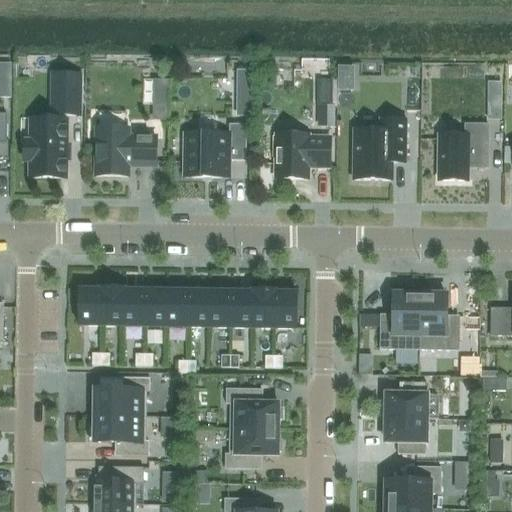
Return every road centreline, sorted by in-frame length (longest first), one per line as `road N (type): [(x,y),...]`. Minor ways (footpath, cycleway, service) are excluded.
road 1 (residential): [(26,234),(324,237)]
road 2 (residential): [(22,511),(26,234)]
road 3 (residential): [(313,511),(324,237)]
road 4 (residential): [(324,237),(511,240)]
